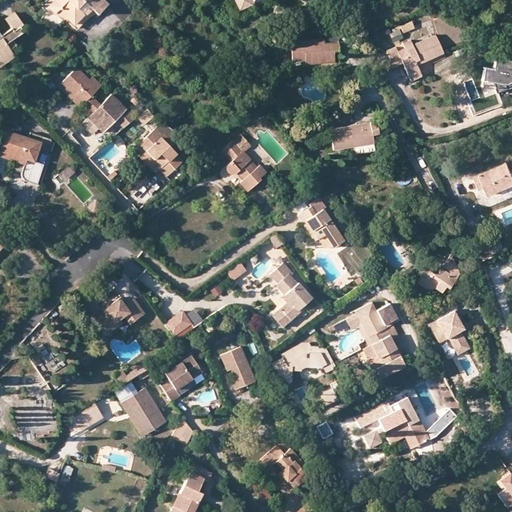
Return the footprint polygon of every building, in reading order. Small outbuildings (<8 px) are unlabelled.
[(52,0),(47,6),(54,13),(58,8),(64,12),(64,16),(74,24),(83,15),(84,16),(92,9),(95,11),(98,13),(107,2),(104,0),(52,0)] [(58,8),(54,13),(64,17),(76,28),(85,18),(95,11),(92,9),(84,16),(83,15),(74,24),(64,16),(64,12),(58,8)] [(0,66),(15,56),(14,55),(10,48),(15,45),(11,38),(21,31),(19,26),(22,24),(14,11),(4,18),(11,27),(0,34),(0,66)] [(411,20),(400,25),(401,28),(403,32),(415,26),(411,20)] [(388,27),(377,32),(379,36),(390,31),(388,27)] [(398,30),(394,31),(388,34),(391,43),(402,38),(398,30)] [(443,52),(435,34),(412,44),(410,40),(402,43),(404,48),(397,51),(395,47),(386,51),(393,67),(402,63),(407,74),(419,70),(417,65),(443,52)] [(303,63),(331,62),(331,51),(336,51),(335,43),(321,44),(321,40),(291,42),(292,60),(303,60),(303,63)] [(393,67),(386,51),(376,55),(383,71),(393,67)] [(483,67),(481,82),(492,83),(502,86),(511,82),(511,75),(511,60),(495,58),(494,68),(483,67)] [(62,82),(82,103),(93,113),(102,104),(91,96),(101,84),(93,76),(89,78),(77,67),(62,82)] [(420,76),(419,70),(407,74),(410,80),(420,76)] [(502,86),(492,83),(496,94),(511,88),(511,75),(511,82),(502,86)] [(82,103),(62,82),(58,86),(79,106),(82,103)] [(104,133),(127,110),(111,94),(102,104),(93,113),(89,117),(104,133)] [(344,108),(335,113),(339,120),(348,115),(344,108)] [(118,121),(124,127),(136,118),(128,111),(118,121)] [(370,133),(390,130),(383,119),(328,128),(331,148),(352,145),(372,141),(370,133)] [(156,168),(163,175),(182,159),(166,143),(175,131),(161,121),(137,142),(159,166),(156,168)] [(42,163),(34,160),(38,149),(46,151),(50,139),(32,133),(30,138),(0,128),(0,155),(16,160),(14,167),(21,169),(20,173),(22,177),(24,179),(36,183),(42,163)] [(239,182),(247,190),(260,179),(259,176),(266,172),(259,165),(257,166),(254,169),(247,161),(250,158),(233,139),(220,150),(229,161),(225,165),(226,171),(230,174),(234,173),(238,170),(239,169),(246,176),(244,178),(239,182)] [(372,141),(352,145),(353,152),(373,148),(372,141)] [(254,169),(257,166),(250,158),(247,161),(254,169)] [(505,161),(472,174),(477,188),(482,186),(486,194),(511,183),(511,177),(511,169),(509,171),(505,161)] [(67,165),(57,174),(64,182),(74,173),(67,165)] [(105,177),(108,181),(115,174),(113,171),(105,177)] [(97,205),(93,200),(85,207),(90,211),(97,205)] [(325,233),(334,246),(343,239),(322,209),(315,212),(310,206),(297,215),(302,222),(305,220),(317,238),(318,238),(325,233)] [(305,220),(302,222),(314,240),(317,238),(305,220)] [(0,248),(8,240),(4,237),(9,231),(0,221),(0,248)] [(276,247),(282,243),(276,233),(269,237),(276,247)] [(324,247),(334,246),(325,233),(318,238),(324,247)] [(434,273),(422,265),(417,274),(420,276),(416,283),(430,291),(432,288),(436,289),(441,292),(445,286),(448,288),(458,272),(451,253),(438,272),(434,273)] [(302,307),(310,300),(297,284),(296,285),(287,275),(290,273),(280,262),(267,274),(276,283),(275,286),(287,301),(271,315),(280,327),(297,314),(297,312),(302,307)] [(240,263),(231,268),(236,276),(244,270),(240,263)] [(236,276),(231,268),(226,272),(231,279),(236,276)] [(360,277),(354,281),(358,286),(363,282),(360,277)] [(217,287),(211,291),(216,297),(222,293),(217,287)] [(120,297),(108,305),(104,308),(91,317),(100,331),(118,319),(122,316),(125,320),(132,316),(135,320),(143,314),(133,299),(125,304),(120,297)] [(315,307),(310,300),(302,307),(307,314),(315,307)] [(358,320),(367,337),(386,327),(389,325),(387,321),(389,321),(396,317),(388,303),(375,309),(370,301),(354,310),(355,313),(345,318),(349,325),(358,320)] [(454,307),(428,324),(439,342),(448,336),(458,353),(470,345),(460,329),(463,327),(457,317),(459,315),(454,307)] [(164,323),(172,336),(191,322),(182,310),(164,323)] [(121,323),(118,319),(100,331),(103,335),(121,323)] [(357,325),(364,338),(367,337),(358,320),(349,325),(351,329),(357,325)] [(191,322),(172,336),(175,339),(193,326),(191,322)] [(389,325),(386,327),(392,339),(398,336),(392,324),(391,324),(389,325)] [(392,339),(386,327),(367,337),(364,338),(368,346),(371,344),(381,365),(376,368),(381,378),(405,365),(392,339)] [(316,345),(314,347),(310,347),(307,342),(303,344),(303,343),(289,350),(289,351),(284,354),(288,362),(296,358),(300,366),(304,364),(321,364),(324,363),(326,367),(328,366),(329,368),(335,365),(326,347),(319,350),(316,345)] [(376,368),(381,365),(371,344),(368,346),(362,349),(373,369),(376,368)] [(241,346),(221,354),(227,370),(230,369),(234,378),(231,379),(235,389),(255,380),(241,346)] [(159,383),(170,400),(178,394),(174,388),(200,370),(190,354),(163,372),(167,378),(159,383)] [(127,380),(128,381),(135,377),(137,375),(144,371),(141,365),(124,376),(127,380)] [(152,374),(148,368),(144,371),(137,375),(141,381),(152,374)] [(119,386),(127,380),(124,376),(120,370),(112,376),(119,386)] [(133,393),(123,399),(146,432),(165,419),(144,386),(136,390),(135,389),(132,391),(133,393)] [(332,388),(314,392),(318,406),(336,402),(332,388)] [(111,395),(96,403),(104,417),(119,410),(111,395)] [(389,400),(372,408),(372,409),(377,419),(381,427),(369,433),(363,436),(369,448),(381,442),(377,434),(383,431),(387,440),(405,432),(412,446),(427,439),(425,432),(407,396),(396,401),(398,404),(399,407),(394,410),(393,407),(389,400)] [(146,432),(123,399),(121,401),(143,434),(146,432)] [(95,403),(73,416),(81,430),(103,417),(95,403)] [(366,425),(377,419),(372,409),(357,416),(362,426),(366,425)] [(425,432),(427,439),(436,435),(457,416),(450,409),(425,432)] [(192,431),(181,417),(171,438),(186,446),(192,431)] [(381,427),(377,419),(366,425),(369,433),(381,427)] [(405,432),(387,440),(389,444),(404,437),(409,448),(412,446),(405,432)] [(294,459),(297,455),(291,448),(284,453),(276,444),(260,458),(268,467),(270,465),(275,461),(281,468),(278,471),(278,472),(285,480),(281,483),(288,491),(306,475),(300,467),(294,459)] [(304,463),(297,455),(294,459),(300,467),(304,463)] [(185,511),(193,511),(198,501),(193,499),(198,490),(204,479),(208,480),(212,471),(193,463),(173,506),(185,511)] [(66,465),(60,479),(67,482),(68,483),(74,469),(66,465)] [(270,465),(268,467),(264,470),(278,485),(281,483),(285,480),(278,472),(277,473),(270,465)] [(511,475),(509,472),(499,480),(505,488),(510,495),(511,493),(511,475)] [(57,478),(56,480),(54,485),(59,494),(60,496),(62,492),(67,482),(60,479),(57,478)] [(502,501),(510,495),(505,488),(497,494),(502,501)] [(193,499),(198,501),(202,492),(198,490),(193,499)] [(318,493),(312,497),(321,507),(326,502),(318,493)] [(511,497),(510,495),(502,501),(507,507),(511,503),(511,497)] [(314,511),(321,507),(312,497),(306,503),(313,511),(314,511)] [(313,511),(306,503),(295,511),(313,511)]
